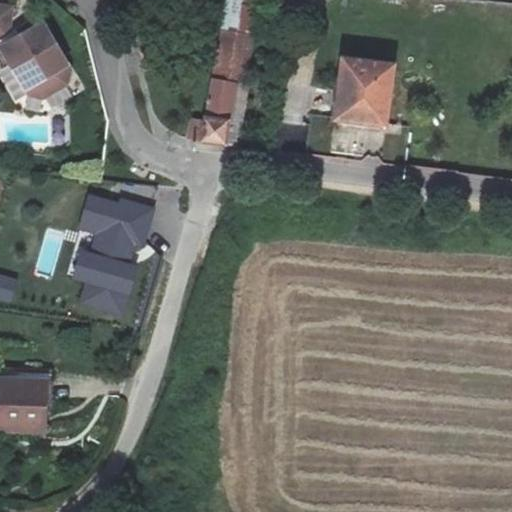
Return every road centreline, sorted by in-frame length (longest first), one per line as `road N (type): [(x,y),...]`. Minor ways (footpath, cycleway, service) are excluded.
road 1 (unclassified): [(204,174),(160,349),(125,447),(67,511)]
road 2 (unclassified): [(511,196),(302,168),(238,164),(204,174)]
road 3 (residential): [(204,174),(143,149),(89,0)]
